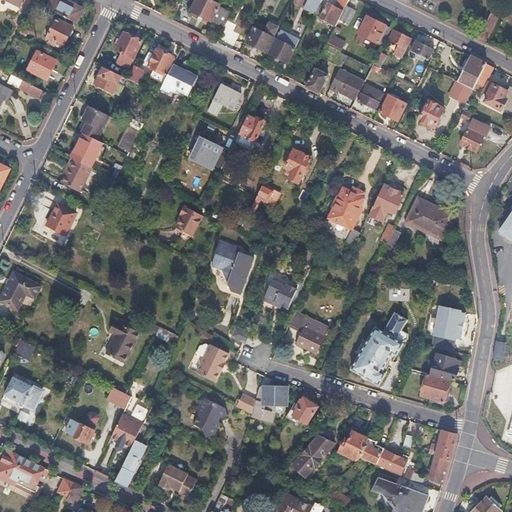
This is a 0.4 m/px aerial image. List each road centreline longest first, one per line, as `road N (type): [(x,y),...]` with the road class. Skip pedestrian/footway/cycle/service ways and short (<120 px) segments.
road 1 (residential): [(489,188),(112,2)]
road 2 (residential): [(470,427),(488,311),(477,235),(489,188)]
road 3 (residential): [(243,354),(470,427)]
road 4 (residential): [(35,159),(112,2)]
road 5 (residential): [(156,511),(0,435)]
road 6 (residential): [(384,2),(511,65)]
